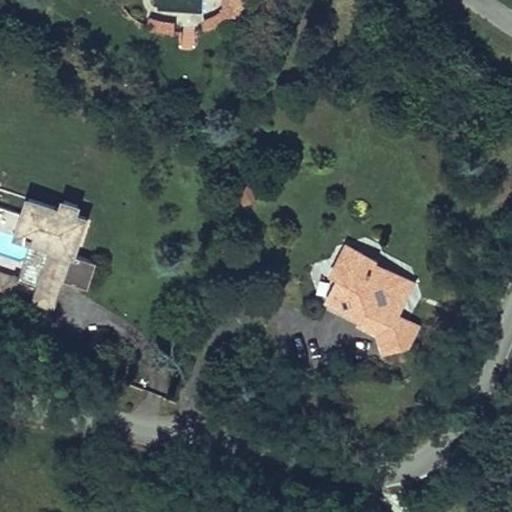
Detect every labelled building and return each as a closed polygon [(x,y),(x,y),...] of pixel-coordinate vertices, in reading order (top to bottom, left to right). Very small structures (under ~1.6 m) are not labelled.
[(249,18),(250,0),(224,0),(224,16),(249,18)] [(150,33),(172,34),(173,21),(151,19),(150,33)] [(0,237),(22,245),(44,252),(37,271),(47,275),(39,299),(51,304),(57,287),(73,292),(98,301),(107,272),(83,264),(95,228),(83,224),(86,215),(73,211),(70,219),(35,208),(30,222),(0,212),(0,286),(29,296),(35,280),(0,268),(0,237)] [(342,313),(365,325),(370,316),(389,325),(381,342),(385,361),(412,352),(422,332),(401,321),(412,299),(405,278),(378,265),(381,261),(360,252),(343,258),(333,278),(342,282),(336,297),(342,313)] [(35,280),(29,296),(39,299),(47,275),(37,271),(35,280)] [(57,287),(51,304),(46,319),(62,325),(73,292),(57,287)] [(370,316),(365,325),(361,333),(381,342),(389,325),(370,316)]
